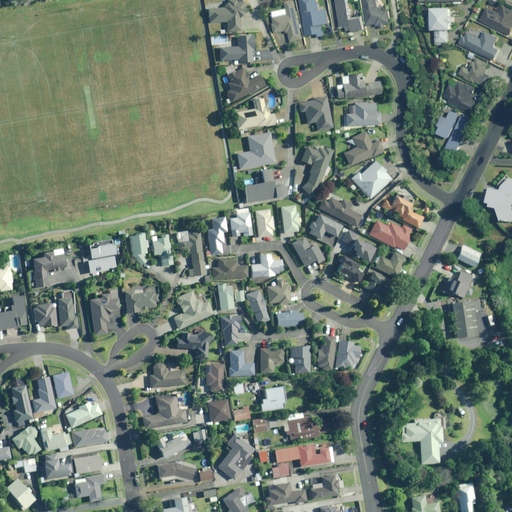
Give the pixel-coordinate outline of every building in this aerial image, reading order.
[(244,13),(246,13),(246,7),(244,7),(243,0),(228,0),(228,2),(226,2),(223,6),(223,8),(208,8),(209,22),(226,22),(227,31),(241,31),(241,17),(244,17),(244,13)] [(287,9),(272,12),(275,23),(273,23),(275,33),(286,31),(287,33),(289,32),(291,42),(304,39),(294,0),(292,0),(285,2),(287,9)] [(330,24),(327,10),(320,11),(317,0),(300,0),(307,36),(320,34),(320,37),(325,36),(323,25),(330,24)] [(348,0),(336,0),(341,27),(346,26),(347,31),(352,30),(352,32),(365,30),(363,18),(352,20),(348,0)] [(385,11),(379,7),(377,0),(363,0),(365,8),(364,8),(367,26),(377,24),(377,26),(381,25),(381,27),(386,26),(386,24),(392,23),(390,10),(385,11)] [(511,9),(505,6),(501,13),(489,7),(482,21),(511,35),(511,33),(511,9)] [(441,43),(449,43),(449,30),(453,30),(453,23),(456,23),(456,15),(453,15),(453,8),(434,8),(434,16),(430,16),(430,28),(434,28),(434,30),(437,30),(437,45),(441,45),(441,43)] [(482,39),(469,32),(466,37),(464,36),(460,43),(494,61),(499,50),(494,48),(499,38),(486,31),(482,39)] [(219,47),(219,60),(238,60),(238,62),(253,62),(252,48),(254,48),(254,35),(237,35),(237,46),(219,47)] [(474,81),(490,89),(495,78),(485,73),(489,63),(478,58),(476,62),(473,60),(469,69),(463,66),(460,74),(465,77),(465,78),(473,82),(474,81)] [(224,67),(227,75),(226,75),(230,82),(227,83),(230,89),(226,91),(229,97),(225,98),(228,103),(265,86),(260,75),(250,80),(244,67),(235,71),(231,64),(224,67)] [(381,93),(379,81),(367,83),(368,85),(365,85),(364,82),(362,82),(361,72),(357,73),(358,74),(347,76),(348,83),(335,84),(337,98),(344,97),(344,98),(381,93)] [(450,102),(475,113),(482,99),(473,95),(477,88),(467,83),(466,85),(458,82),(456,87),(450,84),(444,96),(452,100),(450,102)] [(314,100),(299,103),(301,111),(304,111),(306,123),(315,121),(318,131),(333,127),(326,95),(314,98),(314,100)] [(265,126),(275,124),(273,113),(268,114),(266,105),(264,105),(263,98),(253,99),(255,109),(243,111),(235,112),(238,128),(257,125),(257,126),(265,125),(265,126)] [(375,111),(375,102),(354,103),(354,113),(346,114),(346,125),(380,124),(380,114),(373,114),(373,111),(375,111)] [(449,118),(444,116),(439,126),(441,127),(438,134),(450,140),(446,148),(458,154),(475,118),(465,114),(463,116),(452,111),(449,118)] [(275,163),(269,131),(262,133),(262,131),(254,132),(255,134),(247,135),(249,151),(237,153),(239,169),(275,163)] [(373,155),(384,150),(379,140),(371,144),(365,131),(352,138),(356,146),(343,152),(350,165),(372,154),(373,155)] [(306,146),(301,161),(310,164),(311,161),(313,162),(309,172),(310,173),(307,181),(301,187),(310,196),(318,189),(333,149),(324,146),(324,149),(319,147),(317,150),(306,146)] [(385,171),(386,170),(382,165),(381,166),(376,160),(360,174),(358,172),(351,178),(369,199),(392,179),(385,171)] [(262,176),(254,178),(256,183),(243,186),(247,203),(288,195),(286,185),(275,187),(271,169),(261,171),(262,176)] [(511,176),(503,185),(502,189),(492,186),(488,202),(492,202),(491,205),(498,207),(502,220),(511,220),(511,176)] [(394,211),(399,213),(398,215),(402,217),(401,219),(418,227),(423,218),(411,212),(412,210),(408,208),(411,203),(396,195),(393,202),(385,198),(381,206),(393,212),(394,211)] [(340,202),(330,197),(328,201),(323,199),(318,207),(356,227),(362,216),(349,209),(352,204),(342,199),(340,202)] [(299,225),(298,212),(295,212),(295,204),(281,206),(284,232),(298,231),(297,225),(299,225)] [(274,229),(273,216),(270,216),(269,208),(255,210),(258,237),(273,235),(272,229),(274,229)] [(237,217),(229,218),(232,236),(240,235),(240,232),(243,232),(244,236),(253,234),(250,212),(237,214),(237,217)] [(343,225),(319,213),(314,222),(312,221),(309,228),(311,228),(309,232),(320,238),(324,231),(336,237),(343,225)] [(227,231),(225,216),(211,218),(213,229),(207,230),(211,255),(223,253),(221,244),(225,243),(223,232),(227,231)] [(395,245),(402,249),(409,235),(408,234),(411,229),(402,224),(400,228),(389,222),(387,226),(376,220),(369,234),(394,247),(395,245)] [(369,262),(377,246),(366,241),(365,242),(357,238),(358,235),(347,230),(342,240),(354,246),(352,249),(356,251),(354,255),(369,262)] [(140,253),(148,252),(147,247),(148,247),(147,240),(145,240),(144,232),(136,234),(130,236),(133,255),(142,264),(146,260),(140,253)] [(200,232),(178,235),(179,239),(180,239),(180,240),(180,241),(179,241),(179,242),(178,242),(178,243),(178,244),(178,245),(178,246),(179,246),(179,247),(180,247),(181,248),(181,249),(184,248),(184,250),(189,254),(191,254),(192,265),(204,263),(200,232)] [(169,242),(168,234),(161,235),(161,238),(156,238),(156,235),(152,236),(154,254),(159,254),(159,256),(161,256),(162,265),(173,264),(171,242),(169,242)] [(299,238),(291,243),(304,266),(316,260),(318,263),(324,259),(316,244),(310,247),(304,237),(300,240),(299,238)] [(116,255),(114,243),(90,248),(92,259),(88,260),(90,273),(116,269),(113,256),(116,255)] [(474,267),(481,253),(462,244),(456,258),(474,267)] [(43,256),(33,258),(37,287),(49,285),(47,270),(56,269),(56,270),(60,270),(60,269),(67,268),(65,253),(53,255),(53,251),(42,253),(43,256)] [(389,260),(381,255),(375,267),(397,278),(407,258),(394,251),(389,260)] [(282,259),(271,260),(271,254),(260,254),(260,264),(252,264),(252,276),(275,276),(275,273),(279,273),(279,270),(283,270),(282,259)] [(341,262),(337,270),(358,282),(364,272),(358,268),(360,264),(342,254),(339,261),(341,262)] [(227,258),(218,258),(218,267),(212,267),(212,278),(248,277),(248,265),(237,265),(237,260),(227,260),(227,258)] [(12,282),(13,282),(12,272),(10,272),(10,266),(0,266),(0,288),(1,289),(1,290),(12,289),(12,282)] [(449,277),(442,291),(446,293),(448,289),(463,296),(468,286),(474,290),(478,282),(471,279),(473,276),(467,273),(469,269),(464,267),(457,281),(449,277)] [(372,271),(364,287),(374,292),(375,290),(384,294),(391,280),(372,271)] [(276,279),(276,282),(271,282),(272,286),(267,286),(268,303),(279,302),(279,304),(291,304),(290,283),(283,283),(282,279),(276,279)] [(231,285),(225,286),(225,283),(217,284),(219,310),(231,309),(230,296),(232,296),(231,285)] [(146,287),(141,292),(141,290),(124,291),(125,313),(138,312),(138,310),(147,309),(147,308),(153,307),(154,304),(154,301),(157,301),(156,294),(153,294),(153,291),(150,291),(146,287)] [(254,313),(258,324),(269,320),(265,310),(266,309),(264,305),(266,305),(262,296),(261,297),(258,289),(245,294),(253,314),(254,313)] [(242,290),(234,291),(235,301),(243,300),(242,290)] [(191,291),(176,297),(182,312),(172,316),(177,329),(213,314),(207,301),(206,302),(202,293),(196,295),(194,291),(192,293),(191,291)] [(107,314),(111,310),(119,309),(117,298),(109,299),(108,293),(100,294),(100,297),(89,299),(94,335),(107,334),(105,323),(108,322),(107,314)] [(15,326),(26,324),(23,295),(12,297),(13,305),(11,305),(11,310),(0,311),(0,329),(15,327),(15,326)] [(57,298),(60,326),(67,325),(68,329),(77,328),(76,316),(73,316),(71,297),(57,298)] [(480,310),(479,300),(452,303),(456,337),(477,335),(474,310),(480,310)] [(291,310),(287,310),(287,312),(277,312),(277,326),(304,325),(303,312),(296,313),(296,311),(291,312),(291,310)] [(226,317),(219,317),(220,331),(223,330),(224,345),(236,344),(236,337),(237,337),(237,328),(238,328),(238,324),(240,324),(240,315),(226,316),(226,317)] [(207,359),(208,342),(211,339),(201,329),(195,334),(189,334),(189,333),(181,332),(181,339),(177,339),(176,347),(194,348),(194,358),(207,359)] [(336,336),(324,335),(323,344),(321,344),(320,349),(317,349),(316,361),(319,362),(319,366),(322,367),(322,369),(332,370),(336,336)] [(355,359),(360,355),(360,346),(353,345),(353,342),(347,342),(347,340),(338,340),(337,367),(352,368),(352,363),(354,363),(355,359)] [(310,345),(290,345),(290,357),(293,357),(294,364),(295,364),(295,373),(310,373),(310,345)] [(283,363),(283,348),(260,348),(260,372),(273,372),(273,363),(283,363)] [(228,367),(229,377),(254,376),(254,363),(243,364),(243,350),(229,350),(230,367),(228,367)] [(161,363),(155,363),(152,367),(153,375),(149,375),(150,387),(184,385),(183,370),(168,371),(165,368),(164,366),(161,363)] [(210,373),(206,372),(206,385),(210,385),(210,391),(222,391),(223,365),(220,365),(220,363),(211,363),(210,373)] [(68,372),(52,375),(57,399),(73,395),(68,372)] [(38,389),(37,389),(39,398),(32,400),(35,413),(55,408),(48,376),(36,379),(38,389)] [(241,382),(233,383),(235,394),(243,392),(241,382)] [(12,396),(11,397),(13,404),(14,404),(16,409),(12,410),(15,422),(33,418),(25,384),(11,387),(12,396)] [(262,411),(282,407),(281,403),(285,402),(282,386),(264,389),(266,399),(262,400),(262,404),(260,404),(262,411)] [(158,414),(142,417),(144,429),(187,422),(185,409),(178,411),(176,394),(156,397),(158,414)] [(227,399),(208,402),(211,422),(231,419),(227,399)] [(79,408),(65,414),(71,428),(102,414),(97,402),(90,405),(89,402),(78,407),(79,408)] [(250,419),(248,406),(242,406),(243,409),(233,411),(234,421),(250,419)] [(316,429),(320,429),(319,423),(315,423),(314,415),(302,417),(302,413),(268,419),(270,428),(283,425),(284,431),(285,430),(286,435),(289,434),(290,441),(318,436),(316,429)] [(252,420),(253,432),(266,431),(264,418),(252,420)] [(420,441),(422,464),(440,463),(439,443),(443,443),(442,426),(440,426),(440,419),(415,420),(415,424),(402,424),(403,434),(402,434),(402,442),(420,441)] [(37,433),(32,425),(29,427),(28,426),(19,432),(19,433),(11,439),(18,449),(21,447),(23,451),(24,450),(27,455),(32,452),(33,454),(40,449),(35,441),(38,439),(35,434),(37,433)] [(60,451),(68,449),(66,444),(70,443),(68,434),(64,435),(64,433),(51,436),(49,427),(40,429),(45,451),(59,448),(60,451)] [(107,441),(105,430),(94,432),(93,429),(71,432),(73,447),(107,441)] [(206,439),(204,429),(197,430),(197,432),(192,433),(194,442),(206,439)] [(234,480),(252,457),(249,455),(254,449),(234,433),(226,443),(228,445),(226,448),(229,451),(217,467),(234,480)] [(162,437),(155,441),(164,458),(191,445),(188,439),(181,442),(179,436),(165,443),(162,437)] [(333,462),(331,447),(319,449),(320,454),(314,455),(312,443),(297,446),(297,447),(274,450),(276,461),(296,458),(295,453),(298,453),(300,466),(333,462)] [(0,459),(11,458),(9,446),(0,448),(0,459)] [(74,459),(76,473),(101,469),(99,455),(74,459)] [(13,462),(14,467),(23,466),(25,472),(36,470),(34,458),(13,462)] [(175,462),(157,465),(159,478),(160,478),(161,481),(174,478),(190,483),(195,468),(175,462)] [(290,474),(288,463),(278,465),(278,467),(271,468),(273,477),(290,474)] [(211,470),(198,471),(199,481),(212,480),(211,470)] [(105,483),(104,475),(73,479),(76,497),(88,495),(89,501),(101,499),(98,484),(105,483)] [(321,483),(312,485),(312,489),(309,489),(311,499),(337,495),(334,475),(321,477),(321,483)] [(32,491),(28,487),(26,489),(17,478),(6,488),(24,509),(36,500),(29,492),(32,491)] [(294,503),(306,501),(304,489),(290,492),(288,483),(274,485),(274,489),(268,490),(269,497),(265,498),(266,506),(293,501),(294,503)] [(472,483),(457,485),(458,490),(456,491),(457,499),(459,499),(461,511),(465,511),(473,511),(472,504),(475,503),(472,483)] [(248,511),(244,505),(245,496),(239,487),(221,499),(229,510),(227,511),(248,511)] [(215,489),(202,490),(203,498),(209,497),(210,502),(216,501),(215,489)] [(425,496),(411,498),(413,507),(412,508),(412,511),(439,511),(438,502),(426,504),(425,496)] [(161,511),(191,511),(190,503),(186,504),(185,497),(173,499),(174,507),(161,509),(161,511)]
